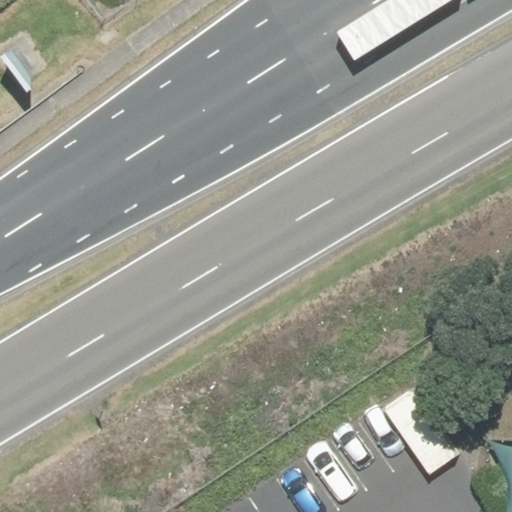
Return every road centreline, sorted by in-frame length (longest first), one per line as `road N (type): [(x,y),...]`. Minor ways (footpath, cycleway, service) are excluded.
road 1 (primary): [(511,120),(0,419)]
road 2 (primary): [(0,239),(377,0)]
